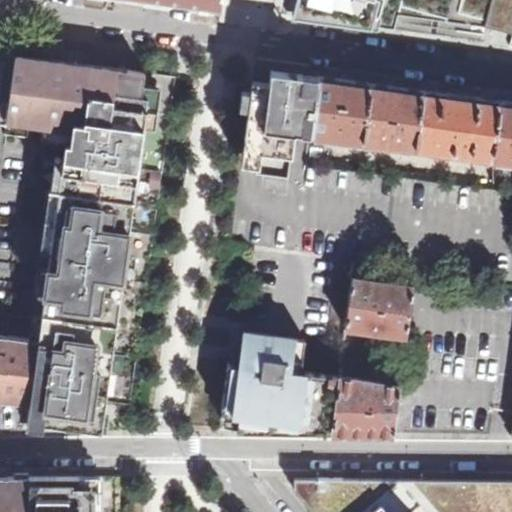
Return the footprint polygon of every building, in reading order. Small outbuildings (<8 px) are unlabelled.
[(170,0),(223,7),(236,9),(233,0),(170,0)] [(511,0),(302,0),(298,17),(396,30),(400,15),(486,27),(493,0),(511,0),(511,44),(511,46),(511,45),(511,0)] [(38,186),(159,203),(176,76),(120,68),(58,60),(17,54),(15,67),(5,134),(44,140),(38,186)] [(312,132),(319,76),(303,74),(292,72),(271,70),(270,82),(253,80),(252,86),(245,147),(283,152),(294,153),(297,130),(312,132)] [(362,139),(370,83),(319,76),(312,132),(362,139)] [(414,146),(422,90),(370,83),(362,139),(414,146)] [(492,156),(501,101),(422,90),(414,146),(492,156)] [(511,102),(501,101),(492,156),(511,159),(511,102)] [(82,430),(127,430),(159,203),(38,186),(27,266),(49,269),(48,281),(46,293),(23,290),(19,314),(0,312),(0,402),(30,403),(28,420),(44,422),(43,430),(82,430)] [(347,326),(408,336),(415,286),(354,277),(347,326)] [(302,371),(303,362),(306,338),(244,329),(235,395),(244,396),(237,431),(331,432),(339,376),(302,371)] [(401,384),(339,376),(331,432),(394,432),(401,384)] [(0,511),(92,511),(92,487),(80,487),(79,475),(22,475),(0,475),(0,511)] [(511,511),(511,479),(295,477),(295,489),(308,505),(314,511),(511,511)]
